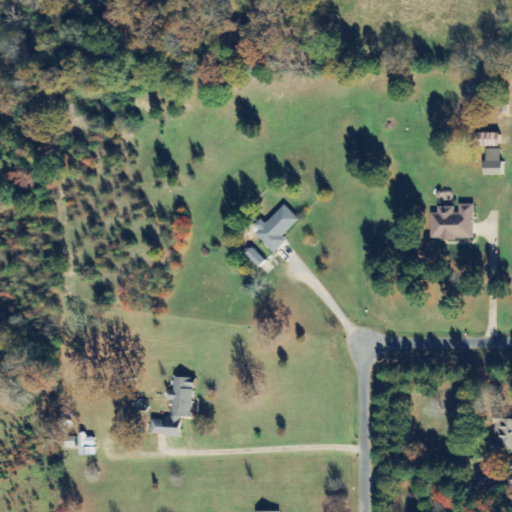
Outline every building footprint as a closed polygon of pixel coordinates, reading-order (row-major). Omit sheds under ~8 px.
[(501,134),(478,134),(478,147),(500,147),(501,134)] [(502,149),(485,149),(485,176),(502,176),(502,149)] [(288,241),(283,236),(300,221),(285,205),(259,228),(260,230),(256,234),(274,253),(288,241)] [(474,205),(457,205),(457,207),(438,207),(438,214),(431,214),(432,240),(475,239),(474,205)] [(246,254),(259,268),(266,262),(253,248),(246,254)] [(181,436),(181,417),(193,417),(194,378),(175,377),(174,391),(169,391),(168,400),(173,401),(172,420),(152,419),(152,435),(181,436)] [(511,419),(494,419),(493,451),(511,451),(511,419)] [(95,435),(79,435),(80,456),(96,455),(95,435)] [(64,447),(76,447),(76,436),(64,436),(64,447)]
